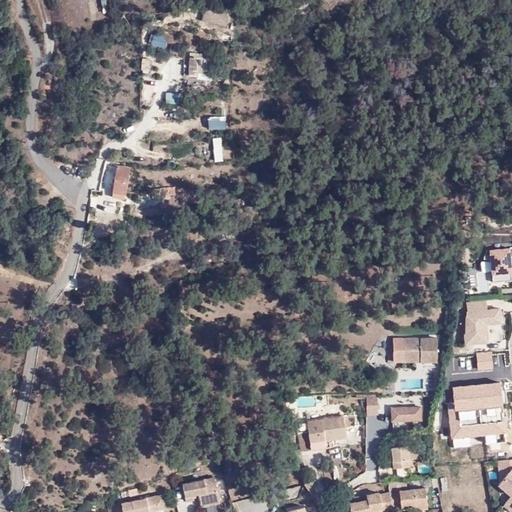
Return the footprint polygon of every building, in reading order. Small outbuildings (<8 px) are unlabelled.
[(152,32),(149,44),(165,48),(167,36),(152,32)] [(191,56),(189,56),(188,76),(198,76),(198,73),(206,74),(207,58),(199,57),(199,55),(191,55),(191,56)] [(148,72),(149,58),(141,57),(140,72),(148,72)] [(165,92),(166,103),(181,102),(180,91),(165,92)] [(222,160),(221,136),(212,137),(213,161),(222,160)] [(126,194),(130,167),(117,165),(113,191),(125,193),(126,194)] [(168,187),(152,189),(154,196),(169,193),(168,187)] [(510,247),(488,250),(491,274),(493,273),(511,272),(510,247)] [(511,272),(493,273),(494,281),(511,279),(511,272)] [(486,299),(458,301),(460,345),(488,342),(487,323),(502,322),(500,307),(487,308),(486,299)] [(500,323),(488,323),(489,340),(501,339),(500,323)] [(437,337),(404,337),(404,361),(437,361),(437,337)] [(493,350),(478,352),(479,368),(494,367),(493,350)] [(503,394),(502,381),(454,386),(455,401),(450,401),(453,436),(471,435),(471,433),(496,431),(496,435),(505,434),(502,402),(499,403),(499,397),(503,394)] [(378,393),(365,394),(366,414),(377,414),(378,393)] [(294,396),(277,397),(283,413),(288,412),(284,401),(294,401),(294,396)] [(421,406),(391,407),(392,421),(422,421),(421,406)] [(300,448),(310,446),(326,444),(325,440),(347,437),(344,415),(307,420),(308,431),(298,432),(300,448)] [(486,442),(506,440),(505,434),(496,435),(496,431),(471,433),(471,435),(453,436),(453,437),(486,434),(486,442)] [(407,446),(391,447),(393,468),(409,466),(407,446)] [(379,481),(378,458),(366,458),(367,482),(379,481)] [(511,458),(497,460),(499,483),(511,468),(511,458)] [(511,468),(499,483),(497,485),(511,496),(511,495),(511,468)] [(185,502),(194,500),(193,495),(199,494),(199,499),(201,506),(220,502),(215,477),(182,484),(185,502)] [(389,491),(407,489),(406,479),(388,481),(389,491)] [(315,481),(300,482),(301,500),(316,499),(315,481)] [(389,491),(390,492),(393,508),(401,507),(416,505),(417,509),(428,507),(425,487),(407,489),(389,491)] [(393,508),(390,492),(380,494),(379,493),(366,495),(367,499),(350,503),(351,511),(376,511),(393,509),(393,508)] [(165,493),(158,495),(161,509),(168,507),(165,493)] [(147,511),(161,509),(158,495),(121,502),(122,511),(147,511)] [(502,506),(509,511),(511,511),(511,495),(511,496),(502,506)]
